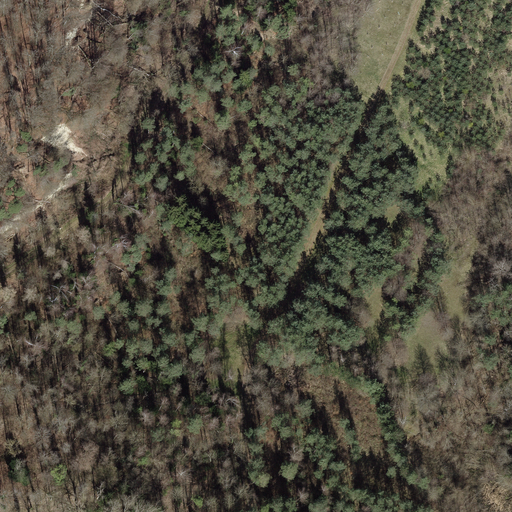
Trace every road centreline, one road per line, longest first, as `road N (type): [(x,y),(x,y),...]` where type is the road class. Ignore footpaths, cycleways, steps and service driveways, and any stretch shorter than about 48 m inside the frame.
road 1 (track): [(418,0),(348,163),(248,358),(243,460),(255,511)]
road 2 (track): [(212,0),(124,167),(82,221),(0,279)]
